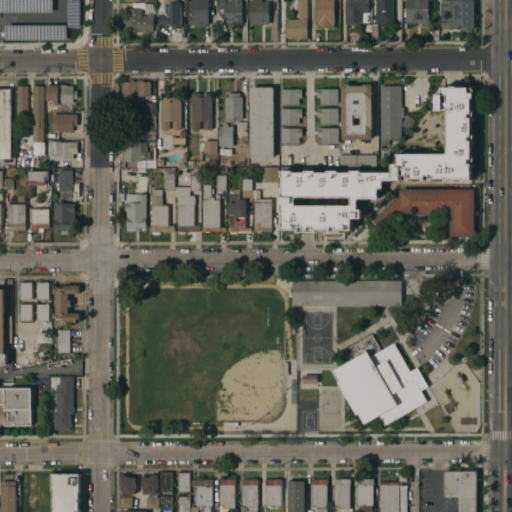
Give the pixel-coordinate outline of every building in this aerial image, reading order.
[(0,0),(52,0),(52,12),(0,12),(0,0)] [(67,0),(79,0),(79,27),(67,27),(67,0)] [(173,0),(173,4),(179,4),(180,27),(173,27),(173,24),(158,24),(158,15),(156,15),(156,9),(157,9),(157,0),(173,0)] [(207,0),(207,2),(210,2),(210,6),(207,6),(207,24),(204,24),(204,27),(193,27),(193,24),(191,24),(191,0),(207,0)] [(217,8),(218,8),(218,0),(240,0),(241,24),(232,24),(232,28),(224,28),(224,24),(223,24),(223,23),(217,24),(217,8)] [(261,0),(261,2),(268,2),(269,24),(249,24),(248,0),(261,0)] [(297,19),(297,8),(296,8),(296,5),(297,5),(297,0),(306,0),(306,38),(294,38),(294,36),(284,36),(284,19),(297,19)] [(333,0),(334,27),(315,27),(314,0),(333,0)] [(344,0),(368,0),(369,22),(362,22),(362,23),(345,24),(344,0)] [(392,0),(393,23),(375,23),(375,0),(392,0)] [(428,0),(428,23),(406,23),(405,0),(428,0)] [(473,0),(473,28),(470,28),(470,31),(462,31),(462,26),(457,26),(457,29),(440,29),(440,26),(438,26),(438,0),(473,0)] [(153,32),(149,32),(149,34),(125,34),(125,23),(122,23),(122,16),(124,16),(124,8),(140,8),(140,20),(142,20),(142,15),(146,15),(146,13),(144,13),(144,4),(155,3),(155,13),(153,13),(153,32)] [(5,25),(66,25),(66,40),(5,40),(5,25)] [(121,112),(121,81),(128,81),(128,79),(133,80),(133,81),(135,81),(135,87),(136,87),(136,81),(138,81),(138,80),(141,80),(141,81),(150,81),(150,96),(131,96),(131,100),(136,100),(136,105),(140,105),(140,112),(121,112)] [(48,100),(46,100),(46,84),(65,84),(65,86),(72,86),(72,90),(76,90),(76,98),(72,98),(72,103),(57,103),(57,104),(53,104),(53,101),(48,101),(48,100)] [(341,84),(349,84),(349,86),(363,85),(363,84),(370,84),(371,138),(342,139),(341,84)] [(16,85),(26,85),(26,93),(27,93),(27,96),(26,96),(26,108),(27,108),(27,112),(26,112),(26,122),(16,122),(16,85)] [(281,226),(282,226),(282,225),(281,225),(281,221),(282,221),(282,216),(281,216),(281,213),(282,212),(282,211),(281,211),(281,187),(283,187),(282,176),(281,176),(281,170),(292,170),(292,172),(305,172),(305,170),(315,170),(315,172),(328,172),(327,170),(338,170),(338,172),(350,172),(350,170),(361,170),(361,172),(391,172),(391,164),(397,164),(397,153),(399,153),(446,153),(446,110),(442,110),(435,110),(435,94),(441,94),(441,87),(450,87),(450,86),(456,85),(456,87),(470,87),(473,89),(473,98),(471,98),(471,110),(473,110),(473,121),(471,121),(471,133),(472,133),(473,143),(471,143),(471,156),(473,156),(473,166),(471,166),(471,180),(462,180),(461,178),(454,179),(454,180),(450,180),(450,179),(448,179),(448,180),(444,180),(444,178),(432,178),(432,180),(429,180),(428,175),(425,175),(425,180),(422,180),(422,178),(409,178),(409,180),(406,180),(383,180),(383,188),(378,188),(378,198),(358,199),(358,209),(361,209),(361,218),(352,218),(352,230),(338,230),(338,232),(328,232),(327,230),(315,230),(315,232),(296,232),(296,230),(281,230),(281,226)] [(42,141),(32,141),(32,126),(31,126),(31,123),(32,123),(32,112),(31,112),(31,108),(32,108),(32,96),(31,96),(31,92),(32,92),(32,86),(42,86),(42,141)] [(400,86),(400,108),(403,108),(403,117),(400,117),(400,139),(380,139),(380,86),(400,86)] [(249,87),(273,87),(274,157),(250,157),(249,87)] [(0,89),(10,89),(10,158),(0,158),(0,89)] [(280,89),(301,89),(301,98),(298,98),(298,104),(280,104),(280,89)] [(337,89),(337,104),(320,104),(320,97),(316,97),(316,89),(337,89)] [(172,121),(168,121),(168,129),(160,129),(160,96),(166,96),(166,93),(175,93),(175,97),(180,97),(180,129),(172,129),(172,121)] [(203,127),(201,127),(201,123),(203,122),(202,121),(199,121),(199,129),(191,129),(191,93),(200,93),(200,97),(202,97),(202,93),(211,93),(211,129),(203,129),(203,127)] [(241,120),(236,119),(236,121),(227,121),(227,119),(225,119),(225,97),(228,97),(228,93),(239,93),(239,97),(242,97),(241,120)] [(155,102),(155,111),(145,111),(145,102),(155,102)] [(280,108),(301,108),(301,117),(298,117),(298,124),(281,124),(280,108)] [(337,108),(337,123),(320,124),(320,117),(316,117),(316,108),(337,108)] [(140,113),(144,113),(144,125),(140,125),(140,132),(121,132),(121,112),(140,112),(140,113)] [(51,113),(76,114),(76,126),(72,125),(72,131),(56,131),(56,129),(51,129),(51,113)] [(235,144),(235,133),(236,133),(236,122),(246,122),(246,133),(247,133),(247,144),(235,144)] [(218,126),(222,126),(222,124),(226,124),(226,126),(232,126),(232,146),(223,146),(223,148),(220,148),(220,146),(218,146),(218,126)] [(280,128),(301,128),(301,137),(298,137),(298,143),(280,143),(280,128)] [(338,128),(338,143),(320,143),(320,136),(317,136),(317,128),(338,128)] [(59,140),(59,142),(76,141),(76,153),(72,153),(72,158),(49,159),(49,155),(47,155),(47,149),(50,149),(50,141),(59,140)] [(203,141),(216,140),(216,153),(203,153),(203,141)] [(123,155),(121,155),(121,150),(122,150),(122,141),(147,142),(147,152),(144,152),(144,158),(141,158),(141,161),(123,161),(123,155)] [(375,155),(375,166),(340,166),(340,155),(375,155)] [(176,161),(179,161),(179,158),(186,158),(185,167),(176,167),(176,161)] [(165,173),(165,167),(174,167),(173,191),(164,191),(164,173),(165,173)] [(263,167),(277,167),(276,182),(263,181),(263,167)] [(28,185),(28,170),(48,170),(48,179),(45,179),(45,185),(28,185)] [(71,191),(58,191),(58,178),(52,178),(52,170),(71,170),(71,191)] [(190,175),(199,175),(199,190),(190,190),(190,175)] [(216,175),(226,175),(226,190),(216,190),(216,175)] [(12,178),(12,189),(3,189),(3,178),(12,178)] [(242,199),(241,179),(251,179),(251,201),(245,201),(245,217),(245,227),(251,227),(251,233),(237,233),(237,232),(235,234),(230,234),(229,232),(230,231),(228,231),(228,193),(239,193),(239,199),(242,199)] [(211,231),(209,231),(209,232),(205,232),(204,231),(202,231),(202,184),(211,184),(211,189),(213,188),(213,194),(211,194),(211,195),(212,194),(212,197),(214,197),(214,199),(219,199),(220,227),(225,227),(225,231),(211,231)] [(159,232),(160,233),(158,235),(153,235),(151,233),(152,232),(151,232),(151,224),(150,224),(150,222),(151,222),(151,219),(150,219),(150,217),(151,217),(151,213),(149,213),(149,211),(151,211),(151,203),(150,203),(150,200),(151,200),(151,189),(162,189),(161,205),(168,205),(168,225),(174,225),(174,232),(159,232)] [(381,231),(371,220),(399,193),(399,189),(474,189),(474,236),(449,236),(449,214),(435,214),(435,216),(415,216),(415,214),(399,214),(381,231)] [(146,194),(146,228),(139,228),(139,231),(133,231),(133,228),(126,228),(127,211),(125,211),(125,202),(126,202),(126,194),(146,194)] [(184,231),(185,232),(183,234),(179,234),(177,232),(178,231),(176,231),(176,196),(194,196),(194,225),(200,225),(200,231),(184,231)] [(261,231),(260,232),(256,232),(255,231),(254,231),(253,198),(271,198),(271,231),(261,231)] [(53,218),(52,218),(52,215),(53,215),(53,203),(74,203),(74,220),(72,220),(72,230),(61,231),(53,231),(53,218)] [(24,204),(24,230),(13,230),(13,231),(7,231),(7,204),(24,204)] [(43,228),(43,232),(37,232),(37,231),(31,231),(30,208),(48,208),(48,228),(43,228)] [(400,280),(401,305),(292,306),(292,281),(400,280)] [(31,288),(33,288),(33,291),(31,291),(31,299),(19,299),(19,282),(31,282),(31,288)] [(36,299),(36,292),(34,292),(34,289),(36,289),(36,282),(48,282),(48,299),(36,299)] [(78,285),(78,293),(67,293),(67,300),(70,300),(70,307),(67,307),(67,312),(78,312),(78,321),(63,320),(63,318),(52,318),(52,312),(55,312),(56,293),(52,293),(52,287),(63,287),(63,285),(78,285)] [(31,310),(33,310),(33,313),(31,313),(31,321),(19,321),(19,303),(31,304),(31,310)] [(48,304),(48,320),(36,320),(36,319),(35,319),(35,316),(36,316),(36,304),(48,304)] [(69,352),(57,352),(57,329),(69,329),(69,352)] [(350,361),(344,350),(371,334),(380,350),(393,343),(409,371),(417,367),(428,386),(421,390),(427,401),(384,425),(379,416),(365,424),(359,413),(356,414),(338,382),(340,381),(334,370),(350,361)] [(317,375),(317,383),(302,383),(302,375),(317,375)] [(55,385),(59,385),(59,376),(72,376),(72,413),(70,413),(70,430),(53,430),(53,411),(56,411),(55,385)] [(30,425),(0,425),(0,388),(30,388),(30,425)] [(477,511),(460,511),(460,495),(444,495),(444,470),(477,470),(477,511)] [(189,492),(178,491),(178,479),(177,479),(177,476),(178,476),(178,472),(189,472),(189,492)] [(79,473),(80,492),(78,492),(78,511),(53,511),(53,491),(51,491),(51,474),(79,473)] [(160,473),(171,473),(171,476),(173,476),(173,479),(171,479),(171,491),(160,492),(160,473)] [(120,475),(125,475),(127,477),(135,477),(135,489),(134,489),(134,494),(122,494),(122,495),(129,495),(129,497),(131,497),(131,508),(120,508),(120,475)] [(146,497),(149,497),(149,495),(154,495),(154,494),(143,494),(143,489),(142,489),(142,477),(150,477),(151,475),(157,475),(157,490),(157,497),(158,497),(158,507),(146,507),(146,497)] [(372,511),(359,511),(360,505),(356,505),(357,478),(373,479),(372,511)] [(212,479),(212,506),(210,506),(210,511),(202,511),(202,506),(196,506),(195,486),(191,486),(191,480),(212,479)] [(233,508),(232,509),(229,509),(228,508),(228,511),(219,511),(219,479),(235,479),(234,508),(233,508)] [(248,511),(248,508),(246,508),(246,505),(242,505),(242,479),(257,480),(257,511),(248,511)] [(272,506),(269,507),(267,507),(265,506),(265,479),(281,479),(280,506),(272,506)] [(288,479),(304,479),(304,485),(303,485),(303,511),(288,511),(288,506),(288,479)] [(315,511),(315,505),(311,505),(311,479),(327,479),(328,484),(326,484),(326,511),(315,511)] [(350,479),(350,484),(349,484),(349,508),(338,508),(338,505),(334,505),(334,479),(350,479)] [(0,481),(14,481),(15,496),(20,496),(20,509),(14,510),(14,511),(0,511),(0,481)] [(402,482),(402,486),(399,486),(399,511),(379,511),(379,482),(402,482)] [(160,511),(160,496),(171,496),(171,509),(172,509),(172,511),(160,511)] [(189,511),(177,511),(177,509),(178,509),(178,496),(189,496),(189,511)]
